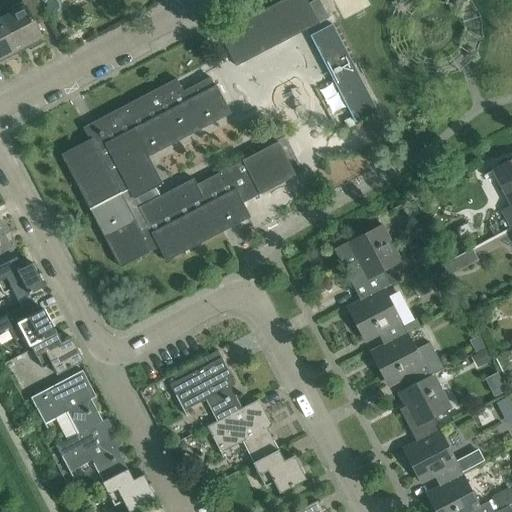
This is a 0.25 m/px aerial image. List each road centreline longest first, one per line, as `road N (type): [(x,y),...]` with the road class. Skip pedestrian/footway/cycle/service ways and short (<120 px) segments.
road 1 (residential): [(365,511),(247,297),(234,296),(133,349),(102,348)]
road 2 (unclassified): [(0,109),(187,0)]
road 3 (residential): [(102,348),(0,166)]
road 4 (residential): [(180,511),(102,348)]
